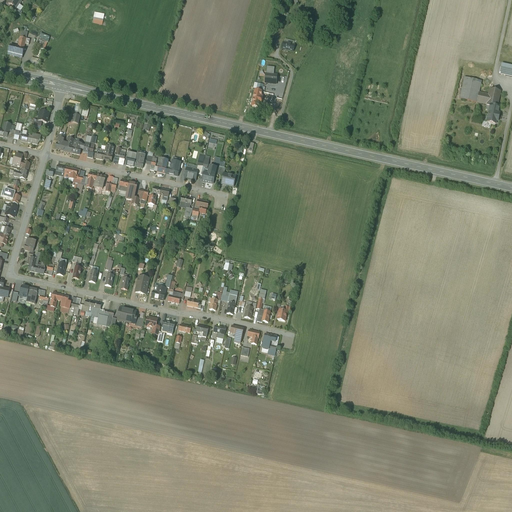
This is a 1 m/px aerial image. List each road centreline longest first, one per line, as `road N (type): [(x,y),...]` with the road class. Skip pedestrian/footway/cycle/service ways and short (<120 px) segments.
road 1 (secondary): [(61,86),(511,188)]
road 2 (residential): [(44,156),(9,274),(283,334)]
road 3 (residential): [(44,156),(220,195)]
